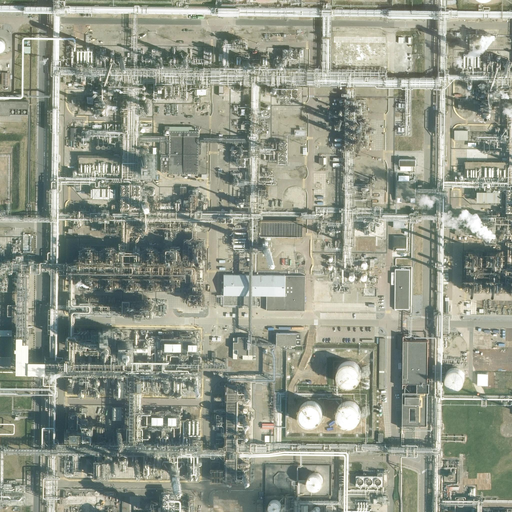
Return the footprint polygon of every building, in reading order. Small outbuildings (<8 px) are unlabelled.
[(156,11),(156,6),(141,5),(141,2),(136,2),(136,11),(156,11)] [(370,46),(347,46),(347,63),(377,63),(377,54),(384,54),(384,44),(379,44),(379,50),(370,50),(370,46)] [(28,101),(0,100),(0,114),(9,115),(9,108),(28,108),(28,101)] [(168,135),(168,141),(198,141),(198,131),(168,130),(168,126),(164,126),(164,135),(168,135)] [(470,140),(470,129),(456,128),(455,140),(470,140)] [(198,141),(168,141),(160,140),(160,172),(168,172),(168,173),(206,174),(206,140),(200,140),(200,141),(198,141)] [(146,198),(151,202),(160,192),(155,187),(146,198)] [(354,280),(359,273),(354,269),(349,276),(354,280)] [(366,280),(372,272),(367,269),(361,276),(366,280)] [(410,269),(395,269),(395,309),(409,309),(410,269)] [(304,275),(223,274),(223,305),(254,305),(254,295),(266,295),(266,310),(304,311),(304,275)] [(65,301),(66,297),(62,297),(61,306),(69,306),(69,302),(65,301)] [(131,348),(145,330),(139,326),(125,343),(131,348)] [(0,354),(15,354),(16,330),(0,329),(0,354)] [(300,345),(300,333),(275,333),(275,345),(300,345)] [(169,344),(185,344),(184,334),(169,334),(169,344)] [(427,392),(429,392),(429,383),(427,383),(427,379),(428,379),(429,379),(429,378),(429,377),(428,377),(427,377),(427,370),(428,370),(429,370),(429,369),(429,368),(428,368),(427,368),(428,340),(403,340),(403,335),(403,387),(403,383),(417,383),(417,392),(405,392),(405,386),(405,392),(403,392),(402,425),(402,428),(403,428),(403,425),(427,425),(427,392)] [(242,356),(242,359),(252,359),(252,354),(254,354),(254,337),(250,337),(237,336),(237,337),(233,337),(232,360),(237,360),(237,356),(242,356)] [(192,357),(189,364),(196,367),(199,359),(192,357)] [(361,375),(361,372),(361,370),(360,368),(359,365),(358,364),(356,362),(353,361),(352,360),(349,360),(347,360),(345,361),(342,362),(340,363),(339,365),(338,367),(337,370),(336,372),(336,374),(337,376),(338,379),(340,381),(342,383),(344,384),(346,385),(348,385),(351,385),(353,384),(355,383),(357,382),(359,380),(360,378),(361,375)] [(464,379),(464,377),(464,376),(463,374),(462,372),(461,371),(460,369),(458,368),(456,368),(454,367),(452,367),(450,368),(448,369),(447,370),(445,371),(444,373),(444,375),(443,377),(443,379),(444,381),(445,383),(446,384),(448,386),(449,387),(451,387),(453,388),(455,388),(456,387),(458,387),(460,385),(462,383),(463,381),(464,379)] [(242,378),(231,377),(230,401),(233,401),(233,400),(241,401),(242,378)] [(322,415),(323,413),(322,411),(322,409),(321,406),(319,404),(317,402),(315,401),(313,400),(311,400),(307,400),(306,401),(304,402),(301,404),(300,405),(298,408),(298,410),(297,412),(297,415),(298,417),(299,419),(300,421),(302,423),(305,424),(307,425),(309,426),(312,425),(314,425),(317,424),(319,422),(320,420),(322,418),(322,415)] [(360,416),(360,413),(360,411),(359,408),(358,407),(357,404),(355,403),(353,402),(350,401),(348,400),(345,401),(343,401),(341,402),(339,404),(338,406),(336,408),(336,410),(335,413),(335,415),(336,417),(337,420),(338,421),(340,423),(343,424),(345,425),(347,425),(349,425),(352,425),(354,424),(356,422),(358,420),(359,418),(360,416)] [(168,408),(156,408),(155,417),(167,417),(168,408)] [(88,413),(79,413),(78,426),(89,426),(89,428),(98,429),(99,410),(88,410),(88,413)] [(167,468),(171,472),(187,455),(182,450),(170,464),(171,464),(167,468)] [(213,464),(212,475),(226,476),(227,464),(213,464)] [(323,482),(323,480),(323,479),(322,477),(321,476),(321,475),(319,473),(317,472),(316,472),(315,472),(313,472),(311,472),(310,473),(308,474),(308,475),(307,477),(306,478),(306,480),(306,482),(306,483),(307,485),(308,486),(309,487),(311,488),(312,488),(314,489),(316,489),(317,488),(319,488),(320,487),(321,485),(322,484),(323,482)] [(274,486),(275,486),(276,481),(270,479),(268,489),(273,490),(274,486)] [(279,507),(279,506),(278,504),(278,503),(277,502),(276,501),(275,500),(273,500),(271,500),(270,500),(268,501),(267,502),(266,503),(266,505),(266,506),(266,507),(266,508),(267,510),(268,511),(269,511),(274,511),(276,511),(277,510),(278,509),(279,507)] [(319,511),(325,505),(319,501),(313,510),(315,511),(319,511)]
